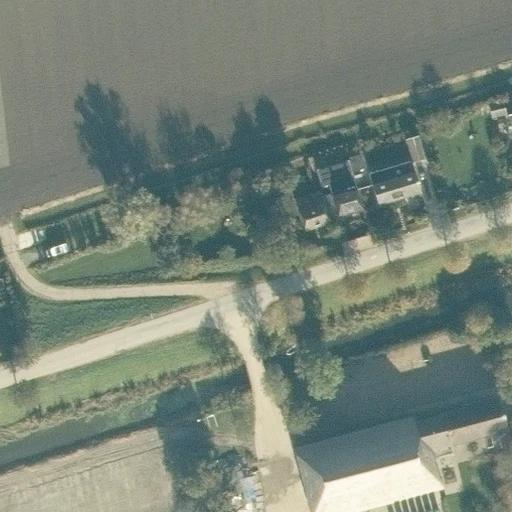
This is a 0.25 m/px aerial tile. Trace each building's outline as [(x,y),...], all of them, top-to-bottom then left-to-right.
[(502,103),(488,107),(491,116),(504,113),(502,103)] [(424,160),(417,136),(404,140),(410,164),(424,160)] [(346,162),(350,173),(364,169),(360,154),(348,158),(349,161),(346,162)] [(320,196),(328,219),(336,217),(336,218),(361,210),(350,173),(346,162),(315,171),(320,187),(326,185),(329,194),(320,196)] [(376,206),(419,193),(413,173),(409,162),(367,175),(376,206)] [(275,180),(242,193),(246,204),(280,191),(275,180)] [(320,196),(319,192),(292,201),(290,194),(274,199),(282,220),(297,215),(303,232),(329,223),(328,219),(320,196)] [(498,433),(506,431),(498,401),(411,424),(409,419),(292,450),(308,511),(352,511),(439,489),(429,451),(490,436),(491,439),(498,437),(498,433)]
